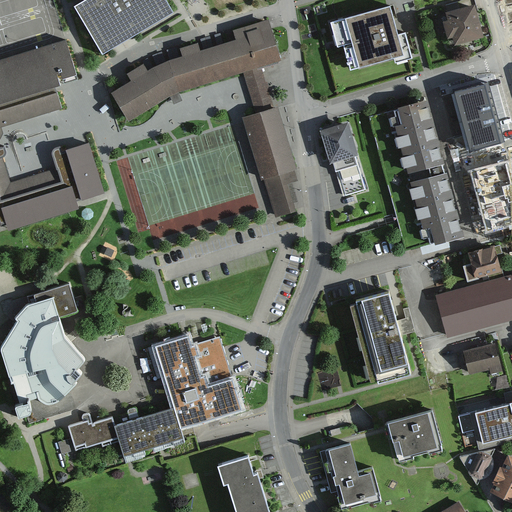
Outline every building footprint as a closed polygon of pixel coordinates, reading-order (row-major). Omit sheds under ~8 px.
[(169,0),(76,0),(75,1),(103,49),(174,7),(169,0)] [(391,7),(330,24),(337,51),(343,50),(349,72),(412,55),(407,35),(400,37),(391,7)] [(483,40),(474,8),(443,17),(452,48),(483,40)] [(271,111),(258,68),(280,62),(268,24),(238,33),(241,42),(201,54),(198,45),(181,50),(183,56),(170,60),(160,64),(148,71),(144,64),(125,75),(128,81),(108,92),(124,121),(178,93),(247,71),(260,114),(244,119),(274,219),(295,213),(286,183),(298,179),(277,109),(271,111)] [(0,225),(7,223),(9,231),(80,210),(78,204),(104,196),(89,145),(61,153),(70,184),(4,204),(0,190),(0,129),(64,110),(55,81),(76,75),(66,43),(0,62),(0,225)] [(487,84),(456,93),(471,149),(503,141),(487,84)] [(460,232),(424,101),(386,112),(422,242),(460,232)] [(346,125),(318,132),(328,170),(337,168),(344,196),(363,191),(346,125)] [(511,222),(511,184),(507,164),(473,173),(488,229),(511,222)] [(492,247),(461,255),(468,280),(499,272),(492,247)] [(511,274),(435,295),(446,335),(511,317),(511,274)] [(37,295),(39,302),(29,305),(3,349),(14,384),(18,386),(23,402),(15,404),(18,417),(32,413),(28,401),(42,396),(45,403),(53,405),(61,404),(78,385),(73,380),(78,375),(74,371),(84,362),(64,339),(58,320),(82,313),(74,284),(37,295)] [(409,368),(388,290),(352,300),(373,378),(409,368)] [(407,333),(417,330),(410,305),(400,308),(407,333)] [(218,333),(190,342),(204,387),(232,378),(218,333)] [(188,336),(153,346),(169,398),(204,387),(190,342),(188,336)] [(495,345),(463,353),(468,374),(491,369),(493,376),(502,374),(495,345)] [(232,378),(204,387),(223,411),(241,406),(232,378)] [(223,411),(204,387),(169,398),(173,411),(177,425),(223,411)] [(511,431),(511,398),(477,407),(484,438),(511,431)] [(444,449),(433,410),(390,421),(401,461),(444,449)] [(181,439),(177,425),(173,411),(156,416),(165,444),(181,439)] [(165,444),(156,416),(137,422),(145,450),(165,444)] [(118,428),(115,419),(73,431),(80,455),(123,443),(118,428)] [(126,455),(145,450),(137,422),(118,428),(123,443),(126,455)] [(349,444),(326,450),(341,509),(380,499),(372,469),(357,473),(349,444)] [(469,477),(485,475),(484,466),(493,465),(491,449),(466,452),(469,477)] [(229,485),(237,511),(242,511),(266,505),(257,475),(254,476),(248,456),(218,466),(224,486),(229,485)] [(511,460),(506,457),(488,494),(511,506),(511,460)] [(465,511),(461,503),(445,511),(465,511)]
